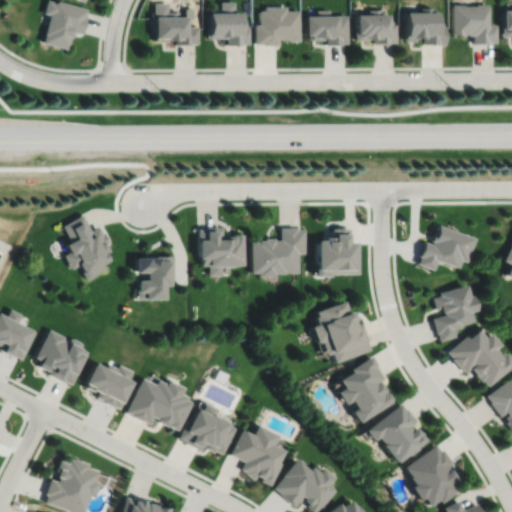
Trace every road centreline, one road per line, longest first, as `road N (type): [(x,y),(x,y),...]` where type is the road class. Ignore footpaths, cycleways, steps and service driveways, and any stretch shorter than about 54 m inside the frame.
road 1 (secondary): [(0,138),(511,135)]
road 2 (residential): [(111,81),(511,79)]
road 3 (residential): [(511,504),(395,329),(382,272),(382,188)]
road 4 (residential): [(0,386),(234,505)]
road 5 (residential): [(144,204),(185,190),(382,188)]
road 6 (residential): [(382,188),(511,188)]
